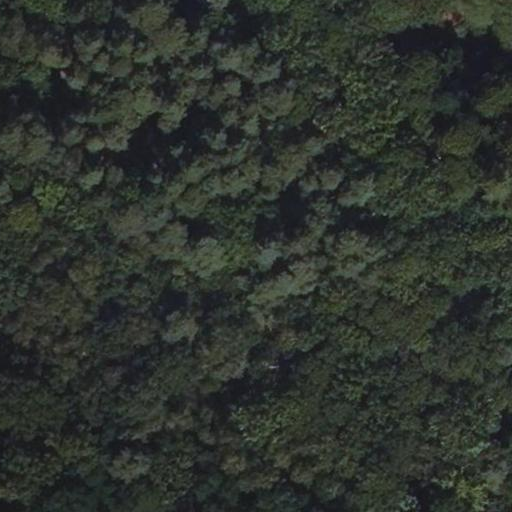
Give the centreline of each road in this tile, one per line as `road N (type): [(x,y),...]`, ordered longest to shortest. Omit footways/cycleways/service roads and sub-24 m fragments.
road 1 (track): [(511,395),(372,0)]
road 2 (track): [(0,429),(152,511)]
